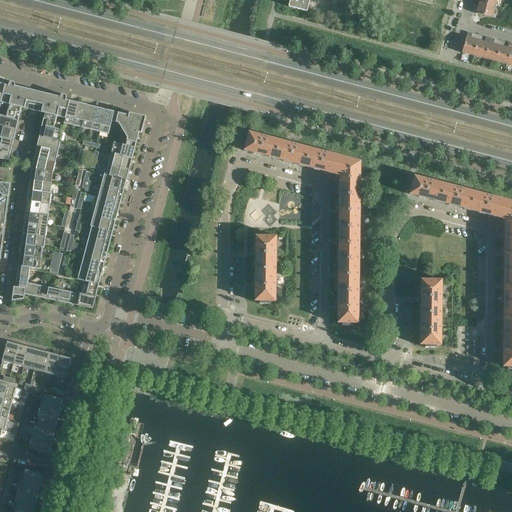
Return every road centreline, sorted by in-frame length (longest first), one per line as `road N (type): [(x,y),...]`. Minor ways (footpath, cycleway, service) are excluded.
road 1 (secondary): [(0,30),(511,165)]
road 2 (secondary): [(511,125),(43,0)]
road 3 (residential): [(221,319),(231,188),(242,166),(254,164),(324,194),(319,342)]
road 4 (residential): [(386,359),(391,237),(404,215),(423,209),(484,226),(490,236),(484,385)]
road 5 (residential): [(91,325),(103,323),(108,311),(158,117),(40,83)]
road 6 (residential): [(215,341),(511,423)]
road 7 (residential): [(4,322),(22,176)]
road 8 (residential): [(91,325),(56,465)]
